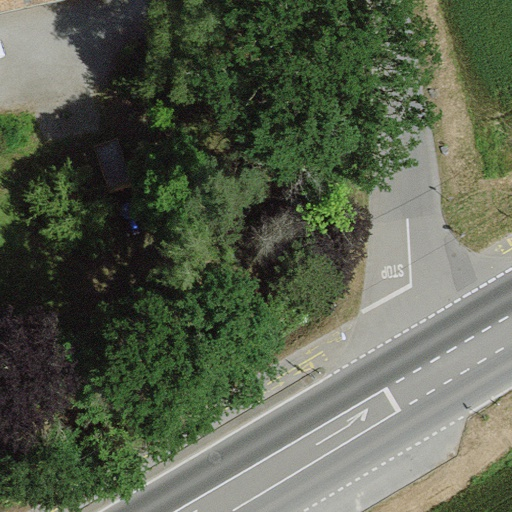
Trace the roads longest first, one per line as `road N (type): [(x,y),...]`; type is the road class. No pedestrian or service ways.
road 1 (unclassified): [(448,366),(412,288),(390,0)]
road 2 (secondary): [(448,366),(208,511)]
